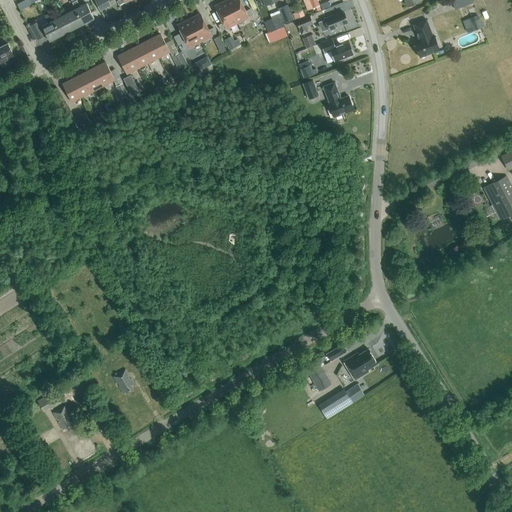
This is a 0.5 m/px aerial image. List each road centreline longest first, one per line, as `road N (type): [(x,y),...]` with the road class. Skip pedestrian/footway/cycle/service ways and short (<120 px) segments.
road 1 (unclassified): [(23,511),(380,297)]
road 2 (tertiary): [(380,297),(374,265),(382,94),(358,0)]
road 3 (tertiary): [(511,504),(380,297)]
road 4 (unclassified): [(35,64),(161,0)]
road 5 (unknown): [(376,211),(497,150)]
